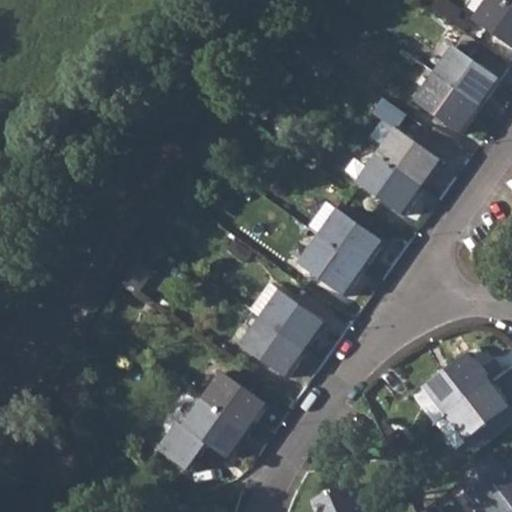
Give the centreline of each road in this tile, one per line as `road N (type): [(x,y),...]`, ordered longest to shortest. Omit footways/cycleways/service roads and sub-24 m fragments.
road 1 (unclassified): [(272,0),(0,383)]
road 2 (residential): [(268,511),(311,432),(418,289)]
road 3 (residential): [(418,289),(511,158)]
